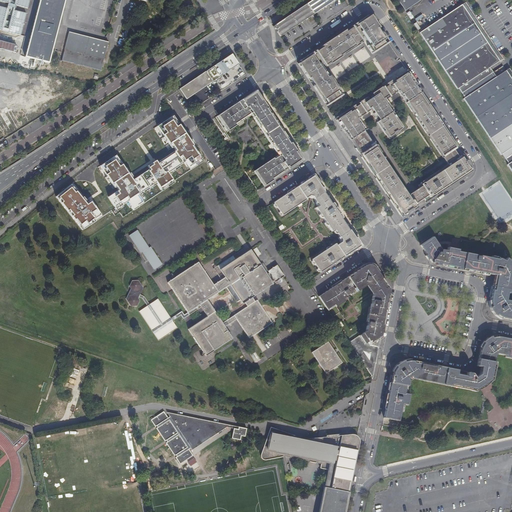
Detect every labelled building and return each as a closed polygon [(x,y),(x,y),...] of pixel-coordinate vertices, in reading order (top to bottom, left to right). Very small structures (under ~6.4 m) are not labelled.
[(0,6),(0,30),(20,35),(25,13),(14,10),(15,5),(27,8),(28,0),(0,0),(0,1),(7,2),(6,7),(0,6)] [(40,0),(27,53),(50,59),(65,0),(40,0)] [(312,0),(307,4),(314,14),(327,5),(335,0),(312,0)] [(397,0),(405,11),(420,0),(397,0)] [(104,10),(101,10),(100,22),(109,23),(110,2),(104,2),(104,10)] [(280,36),(314,14),(307,4),(273,27),(280,36)] [(432,51),(474,23),(468,14),(461,4),(419,33),(432,51)] [(346,32),(345,31),(318,49),(319,50),(315,53),(314,52),(301,61),(302,62),(299,64),(302,69),(309,79),(310,78),(315,85),(314,86),(325,103),(328,101),(330,104),(344,95),(330,76),(329,77),(327,78),(322,70),(322,69),(323,68),(325,66),(333,61),(338,57),(348,51),(349,52),(351,50),(351,49),(355,46),(356,47),(360,44),(358,42),(362,39),(361,38),(363,36),(364,37),(369,45),(373,50),(375,49),(376,51),(376,52),(381,49),(383,47),(382,47),(386,44),(385,42),(388,40),(383,33),(382,34),(378,28),(375,24),(374,25),(369,17),(368,16),(355,24),(356,25),(355,26),(356,28),(353,30),(351,29),(346,32)] [(382,34),(383,33),(376,23),(375,24),(378,28),(382,34)] [(474,23),(432,51),(444,70),(487,42),(480,33),(474,23)] [(356,25),(355,24),(351,27),(345,31),(346,32),(351,29),(353,30),(356,28),(355,26),(356,25)] [(108,43),(69,33),(62,62),(101,72),(108,43)] [(458,88),(489,67),(499,61),(492,51),(487,42),(444,70),(457,89),(458,88)] [(373,50),(369,45),(368,46),(373,53),(376,51),(375,49),(373,50)] [(218,63),(205,72),(206,74),(212,82),(238,65),(231,54),(220,62),(218,63)] [(489,67),(458,88),(462,93),(493,72),(489,67)] [(511,80),(505,71),(496,77),(465,98),(463,99),(490,139),(511,124),(511,80)] [(205,72),(179,89),(182,94),(186,99),(212,82),(206,74),(205,72)] [(373,94),(374,95),(381,91),(387,100),(399,92),(393,84),(395,83),(395,82),(408,73),(407,72),(388,84),(389,86),(385,88),(384,86),(373,94)] [(419,89),(420,89),(409,72),(408,73),(419,89)] [(465,98),(496,77),(493,72),(462,93),(465,98)] [(419,89),(408,73),(395,82),(395,83),(393,84),(399,92),(401,95),(403,94),(406,98),(404,99),(406,103),(407,103),(420,93),(422,92),(420,89),(419,89)] [(370,108),(371,111),(373,114),(375,113),(378,117),(376,118),(378,122),(388,115),(392,112),(395,111),(392,107),(390,108),(388,105),(390,103),(387,100),(381,91),(374,95),(371,97),(372,98),(370,100),(369,97),(361,102),(367,110),(370,108)] [(272,117),(274,116),(270,111),(263,100),(261,101),(255,92),(219,116),(229,131),(237,125),(236,124),(252,113),(255,117),(254,117),(257,123),(259,122),(272,141),(275,146),(273,147),(277,153),(279,152),(281,156),(275,160),(274,159),(256,171),(266,185),(274,180),(273,179),(303,159),(300,155),(298,155),(296,152),(297,151),(286,135),(285,136),(272,117)] [(443,157),(454,150),(458,148),(426,99),(424,99),(420,93),(407,103),(443,157)] [(337,118),(338,120),(350,112),(351,113),(354,110),(360,119),(371,111),(370,108),(367,110),(361,102),(360,103),(361,104),(357,107),(356,106),(337,118)] [(0,113),(0,131),(1,134),(21,125),(20,122),(27,119),(23,109),(14,113),(12,109),(5,113),(7,119),(4,120),(0,113)] [(350,112),(338,120),(351,140),(364,131),(367,129),(365,126),(362,127),(360,123),(362,122),(360,119),(354,110),(351,113),(350,112)] [(388,115),(378,122),(389,138),(403,128),(392,112),(388,115)] [(108,195),(116,208),(126,201),(132,210),(142,203),(136,194),(155,182),(159,189),(172,181),(167,173),(184,162),(189,170),(195,167),(203,162),(201,159),(176,120),(173,116),(172,117),(159,125),(157,126),(160,130),(169,144),(171,148),(173,147),(175,151),(157,162),(155,160),(151,163),(147,166),(149,169),(131,180),(118,159),(115,154),(114,155),(99,165),(97,166),(100,170),(108,184),(111,188),(113,187),(115,190),(108,195)] [(286,135),(274,116),(272,117),(285,136),(286,135)] [(351,140),(338,120),(337,121),(339,124),(350,141),(351,140)] [(502,154),(505,159),(511,154),(511,124),(490,139),(500,155),(502,154)] [(355,149),(357,152),(358,151),(396,208),(402,217),(417,208),(415,205),(423,200),(420,195),(423,193),(420,188),(409,196),(371,138),(370,139),(364,131),(351,140),(356,148),(355,149)] [(443,157),(449,166),(460,158),(454,150),(443,157)] [(463,156),(460,158),(449,166),(435,175),(418,186),(420,188),(423,193),(420,195),(423,200),(425,203),(428,201),(428,200),(473,170),(463,156)] [(360,246),(313,176),(273,203),(282,215),(287,212),(306,200),(305,198),(309,196),(312,196),(318,206),(315,207),(319,213),(331,231),(334,229),(341,240),(341,242),(336,245),(335,243),(330,247),(311,259),(320,272),(357,247),(360,246)] [(74,190),(71,185),(69,186),(57,196),(55,197),(59,201),(67,211),(71,216),(79,226),(82,230),(84,229),(95,222),(102,217),(101,216),(90,200),(88,201),(86,204),(74,190)] [(510,208),(497,187),(485,195),(498,216),(510,208)] [(137,230),(129,235),(141,252),(142,252),(154,270),(163,264),(151,246),(149,247),(137,230)] [(445,265),(447,251),(442,250),(433,238),(434,236),(433,237),(420,245),(425,251),(430,259),(432,262),(437,263),(437,262),(442,264),(445,265)] [(420,245),(420,246),(423,250),(432,263),(437,264),(445,265),(442,264),(437,263),(432,262),(430,259),(425,251),(420,245)] [(256,247),(252,249),(257,257),(261,254),(256,247)] [(447,251),(445,265),(451,267),(455,249),(448,247),(447,251)] [(266,271),(257,257),(252,249),(219,271),(224,278),(229,286),(241,304),(243,303),(250,298),(274,283),(266,271)] [(501,318),(511,320),(511,301),(506,300),(510,279),(511,278),(511,277),(511,272),(511,264),(511,263),(506,258),(504,260),(498,258),(498,259),(480,255),(480,257),(477,256),(477,255),(458,251),(459,249),(455,249),(451,267),(473,271),(474,270),(481,272),(480,273),(494,275),(496,275),(496,279),(494,279),(490,301),(490,303),(491,307),(494,312),(495,314),(498,316),(501,318)] [(211,286),(196,263),(166,283),(186,314),(198,306),(205,301),(216,294),(211,286)] [(319,296),(328,310),(335,306),(336,307),(345,300),(344,298),(347,296),(346,295),(349,293),(350,294),(365,283),(366,283),(367,283),(372,291),(373,293),(372,300),(373,300),(372,303),(371,303),(367,322),(368,322),(368,325),(367,325),(366,325),(366,331),(350,342),(354,348),(372,375),(371,377),(372,379),(373,378),(377,358),(388,299),(386,299),(387,293),(389,293),(390,290),(388,287),(386,288),(384,285),(386,284),(374,267),(373,266),(372,265),(371,265),(369,265),(368,265),(367,265),(365,265),(319,296)] [(216,294),(229,286),(224,278),(211,286),(216,294)] [(138,295),(141,288),(136,281),(129,281),(126,286),(128,289),(127,290),(124,300),(128,307),(135,307),(138,302),(136,299),(138,295)] [(250,298),(243,303),(246,307),(253,302),(250,298)] [(171,320),(158,299),(148,306),(138,312),(140,314),(157,341),(176,328),(171,320)] [(213,313),(205,301),(198,306),(199,307),(205,317),(213,313)] [(246,307),(232,316),(235,320),(247,339),(270,323),(256,301),(253,302),(246,307)] [(220,324),(213,313),(205,317),(187,330),(204,357),(231,340),(223,328),(220,324)] [(232,316),(220,324),(223,328),(235,320),(232,316)] [(482,346),(480,349),(479,354),(476,366),(481,367),(483,368),(483,370),(480,370),(479,375),(480,377),(486,379),(490,381),(492,381),(492,377),(491,377),(495,355),(497,354),(505,356),(505,358),(511,359),(511,339),(502,337),(502,339),(497,338),(497,337),(495,337),(491,338),(489,339),(487,340),(484,343),(483,345),(482,346)] [(328,341),(312,352),(326,373),(342,363),(328,341)] [(354,348),(350,342),(349,342),(367,371),(371,377),(372,375),(354,348)] [(394,369),(394,370),(394,371),(388,398),(389,398),(389,401),(387,401),(384,418),(399,421),(402,404),(407,405),(410,395),(404,393),(407,379),(410,377),(472,389),(471,391),(475,392),(475,391),(476,389),(477,382),(476,380),(474,378),(471,374),(467,373),(467,372),(435,365),(435,367),(431,366),(428,366),(428,364),(412,361),(411,361),(408,361),(405,362),(402,362),(400,363),(398,365),(396,367),(394,369)] [(479,375),(474,378),(476,380),(477,382),(476,389),(475,391),(480,388),(490,381),(486,379),(480,377),(479,375)] [(370,392),(365,395),(362,411),(366,411),(370,392)] [(211,437),(227,427),(202,422),(197,425),(194,420),(169,415),(169,416),(168,418),(164,411),(151,419),(155,426),(157,425),(158,427),(156,428),(165,441),(166,440),(167,441),(166,442),(174,456),(176,455),(177,456),(176,457),(180,464),(193,455),(188,449),(190,447),(192,450),(195,447),(195,446),(210,436),(211,437)] [(167,412),(169,415),(194,420),(197,425),(202,422),(227,427),(234,428),(238,429),(238,426),(167,412)] [(244,441),(247,428),(241,427),(238,426),(238,429),(234,428),(232,438),(244,441)] [(332,471),(334,461),(336,461),(332,483),(332,482),(331,482),(330,483),(328,485),(328,487),(327,488),(324,488),(318,511),(345,511),(349,493),(348,493),(350,485),(351,486),(359,442),(359,441),(358,439),(357,437),(355,437),(354,435),(350,435),(340,436),(340,439),(338,446),(337,454),(335,453),(337,440),(338,436),(338,434),(326,436),(325,437),(302,438),(301,438),(292,436),(292,435),(277,430),(277,431),(275,431),(275,429),(268,427),(260,455),(261,456),(261,457),(262,459),(263,459),(264,459),(266,460),(281,457),(280,455),(282,454),(282,452),(284,452),(285,456),(289,456),(290,456),(293,456),(296,456),(297,456),(298,456),(299,456),(302,457),(304,457),(306,458),(310,459),(310,462),(316,463),(316,460),(321,461),(321,464),(320,468),(328,470),(331,471),(332,471)] [(195,447),(211,437),(210,436),(195,446),(195,447)]
